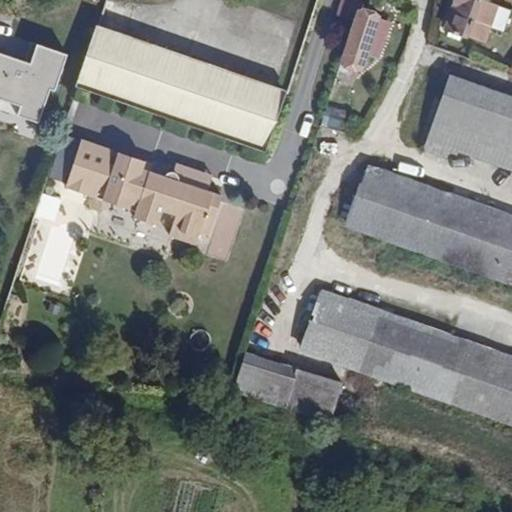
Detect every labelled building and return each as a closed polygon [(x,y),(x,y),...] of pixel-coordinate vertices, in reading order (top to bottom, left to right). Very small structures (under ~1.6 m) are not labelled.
[(363,0),(343,0),(338,17),(355,23),(359,14),(363,0)] [(477,2),(478,0),(455,0),(444,31),(447,32),(461,37),(464,38),(470,23),(489,30),(497,9),(477,2)] [(359,14),(355,23),(341,64),(359,70),(364,56),(376,20),(359,14)] [(388,24),(376,20),(364,56),(376,59),(388,24)] [(285,92),(98,27),(77,87),(264,151),(285,92)] [(461,37),(447,32),(444,38),(460,43),(461,37)] [(72,52),(41,43),(33,61),(0,49),(0,101),(2,102),(4,96),(25,102),(20,113),(42,120),(52,88),(59,89),(72,52)] [(511,171),(511,101),(445,76),(419,147),(441,155),(445,146),(511,171)] [(324,124),(343,129),(348,109),(328,104),(324,124)] [(190,179),(192,171),(176,165),(173,174),(166,175),(164,179),(150,174),(154,162),(84,138),(76,164),(70,186),(98,197),(106,202),(111,203),(117,205),(128,212),(130,205),(137,208),(133,220),(156,228),(161,213),(176,218),(169,238),(195,248),(199,235),(209,238),(221,198),(207,193),(209,185),(190,179)] [(511,282),(511,218),(362,166),(342,224),(511,282)] [(212,178),(192,171),(190,179),(209,185),(212,178)] [(33,283),(58,291),(85,206),(46,194),(25,262),(39,266),(33,283)] [(299,349),(485,413),(508,358),(318,293),(299,349)] [(242,353),(231,389),(329,419),(340,383),(242,353)] [(511,359),(508,358),(485,413),(511,422),(511,359)]
